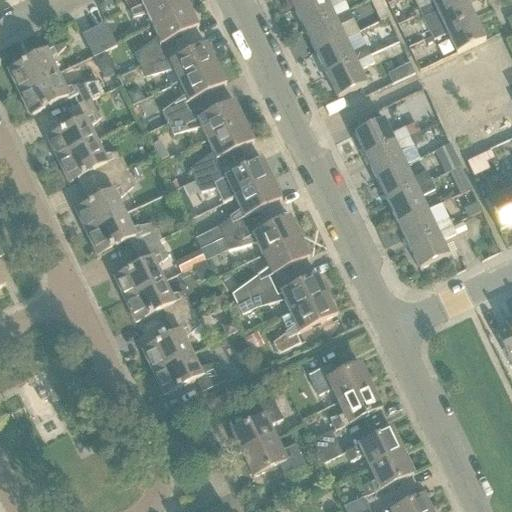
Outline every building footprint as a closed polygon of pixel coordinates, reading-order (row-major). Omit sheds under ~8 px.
[(147,15),(152,26),(189,8),(185,0),(155,0),(130,12),(133,19),(147,15)] [(289,0),(295,10),(315,0),(289,0)] [(326,0),(315,0),(295,10),(305,32),(349,11),(345,3),(331,10),(326,0)] [(423,19),(427,17),(436,13),(443,27),(446,32),(475,19),(465,0),(456,0),(435,10),(432,4),(419,11),(423,19)] [(430,0),(432,4),(435,10),(456,0),(430,0)] [(198,28),(189,8),(152,26),(158,39),(135,56),(141,67),(161,58),(156,48),(198,28)] [(349,11),(305,32),(311,44),(316,55),(346,40),(340,27),(354,20),(349,11)] [(447,35),(456,56),(486,42),(475,19),(446,32),(443,27),(429,33),(433,42),(447,35)] [(94,30),(106,54),(118,48),(106,24),(94,30)] [(94,59),(106,54),(94,30),(82,36),(94,59)] [(316,55),(326,76),(327,77),(371,56),(366,47),(353,53),(346,40),(316,55)] [(9,72),(20,94),(59,76),(52,61),(66,49),(64,45),(9,72)] [(165,66),(161,58),(141,67),(147,79),(174,72),(180,84),(215,67),(205,47),(165,66)] [(106,54),(94,59),(100,70),(111,64),(106,54)] [(327,77),(338,100),(368,86),(362,72),(375,65),(371,56),(327,77)] [(410,65),(388,75),(393,86),(416,76),(410,65)] [(163,114),(169,125),(189,115),(184,106),(224,86),(215,67),(180,84),(186,96),(163,114)] [(62,102),(68,114),(92,102),(104,96),(98,84),(89,84),(84,87),(65,90),(59,76),(20,94),(31,117),(62,102)] [(101,121),(92,102),(68,114),(74,127),(48,139),(59,162),(97,143),(90,130),(101,121)] [(202,130),(208,142),(243,125),(233,104),(193,124),(189,115),(169,125),(174,137),(202,130)] [(355,136),(366,159),(410,137),(405,128),(391,135),(384,121),(355,136)] [(416,123),(405,128),(410,137),(420,132),(416,123)] [(195,183),(217,173),(212,164),(253,144),(243,125),(208,142),(214,154),(192,171),(186,174),(191,185),(195,183)] [(414,147),(410,137),(366,159),(377,181),(406,166),(400,154),(414,147)] [(59,162),(70,184),(95,172),(101,184),(125,173),(117,155),(104,158),(97,143),(59,162)] [(449,174),(461,169),(450,146),(435,154),(445,176),(449,174)] [(271,182),(261,162),(221,182),(217,173),(195,183),(201,194),(230,187),(236,199),(271,182)] [(412,179),(406,166),(377,181),(387,204),(431,182),(426,173),(412,179)] [(139,169),(130,173),(134,180),(142,176),(139,169)] [(461,169),(449,174),(454,185),(466,180),(461,169)] [(107,196),(76,211),(87,234),(125,216),(119,202),(134,190),(125,173),(101,184),(107,196)] [(486,204),(500,233),(511,227),(511,199),(509,193),(511,191),(511,185),(508,177),(500,181),(506,194),(486,204)] [(242,212),(220,229),(225,240),(245,231),(241,222),(281,202),(271,182),(236,199),(242,212)] [(387,204),(393,215),(398,226),(428,212),(422,199),(436,192),(431,182),(387,204)] [(182,190),(173,194),(178,204),(187,199),(182,190)] [(478,205),(464,212),(469,221),(483,214),(478,205)] [(398,226),(403,237),(409,248),(453,226),(448,218),(434,225),(428,212),(398,226)] [(87,234),(97,256),(129,241),(135,254),(159,242),(151,226),(132,230),(125,216),(87,234)] [(225,240),(231,253),(258,245),(264,257),(300,240),(290,220),(249,239),(245,231),(225,240)] [(420,271),(450,257),(443,242),(457,235),(453,226),(409,248),(420,271)] [(268,278),(309,259),(300,240),(264,257),(270,270),(248,287),(233,296),(237,305),(273,288),(268,278)] [(167,259),(159,242),(135,254),(141,265),(115,278),(126,302),(164,283),(156,268),(167,259)] [(200,253),(190,257),(195,268),(205,263),(200,253)] [(273,288),(237,305),(243,317),(259,310),(286,303),(292,315),(328,297),(318,277),(277,297),(273,288)] [(162,311),(169,324),(192,313),(184,294),(170,297),(164,283),(126,302),(136,323),(162,311)] [(337,316),(328,297),(292,315),(298,327),(276,344),(281,356),(303,345),(298,335),(337,316)] [(200,329),(192,313),(169,324),(175,336),(143,351),(154,374),(193,356),(186,341),(200,329)] [(199,369),(193,356),(154,374),(165,396),(197,381),(203,394),(226,383),(218,366),(199,369)] [(371,388),(360,366),(335,378),(329,367),(308,377),(318,397),(332,391),(339,404),(371,388)] [(339,404),(345,416),(331,423),(335,433),(382,410),(371,388),(339,404)] [(232,434),(242,455),(276,439),(270,426),(283,419),(274,400),(246,414),(251,425),(232,434)] [(403,454),(392,431),(345,454),(350,464),(364,457),(370,469),(403,454)] [(342,457),(331,433),(312,442),(323,466),(342,457)] [(283,453),(276,439),(242,455),(253,479),(279,467),(284,478),(307,467),(297,446),(283,453)] [(370,469),(377,483),(362,490),(366,499),(414,476),(403,454),(370,469)] [(430,511),(424,498),(394,511),(430,511)] [(344,509),(345,511),(369,511),(364,499),(344,509)]
